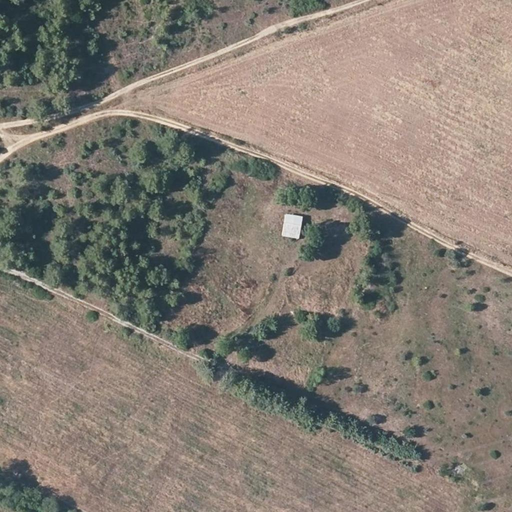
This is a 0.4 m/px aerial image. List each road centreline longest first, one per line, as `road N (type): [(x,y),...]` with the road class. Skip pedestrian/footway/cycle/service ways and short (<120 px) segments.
road 1 (track): [(511,274),(223,133),(121,108),(16,143),(0,133)]
road 2 (track): [(0,126),(355,0)]
